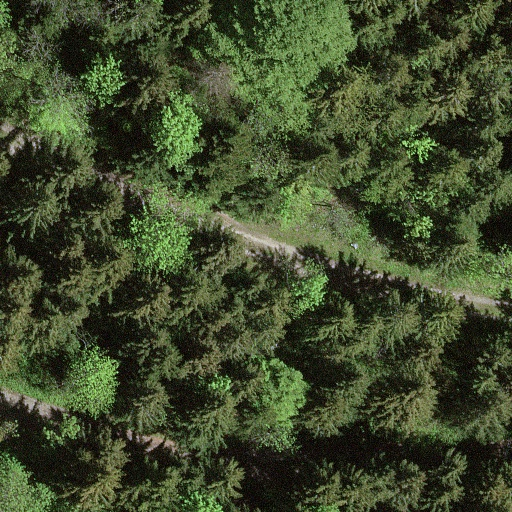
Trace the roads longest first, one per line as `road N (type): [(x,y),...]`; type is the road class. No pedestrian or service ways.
road 1 (track): [(0,134),(352,290),(511,317)]
road 2 (track): [(511,456),(235,467),(102,441),(0,401)]
